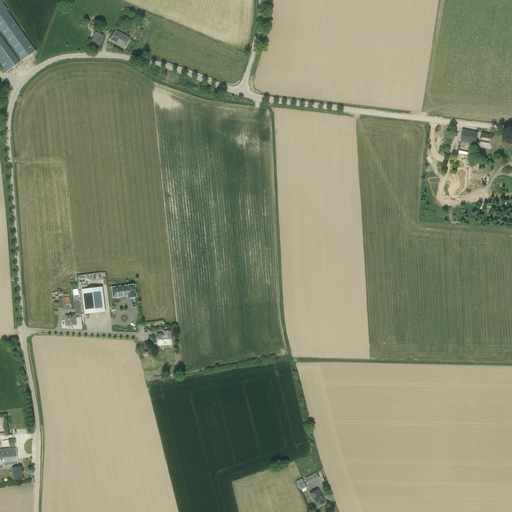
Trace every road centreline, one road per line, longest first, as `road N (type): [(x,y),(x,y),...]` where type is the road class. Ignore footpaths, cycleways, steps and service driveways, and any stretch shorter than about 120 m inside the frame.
road 1 (unclassified): [(241,92),(119,56),(67,56),(19,83),(7,123),(38,438),(36,511)]
road 2 (unclassified): [(511,130),(241,92)]
